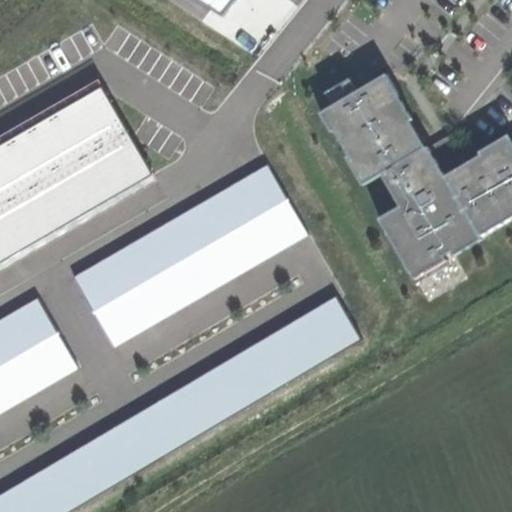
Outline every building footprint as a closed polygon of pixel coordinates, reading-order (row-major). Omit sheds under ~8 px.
[(197,0),(223,17),(237,1),(234,0),(197,0)] [(399,94),(387,75),(358,92),(361,99),(355,102),(352,96),(322,114),(333,133),(336,131),(367,184),(383,175),(402,207),(380,219),(417,280),(450,261),(447,256),(452,252),(454,255),(511,220),(511,138),(466,165),(462,159),(443,170),(430,147),(428,148),(396,95),(399,94)] [(105,88),(0,148),(0,264),(155,174),(105,88)] [(448,136),(430,147),(443,170),(462,159),(448,136)] [(270,166),(76,279),(116,347),(310,233),(270,166)] [(339,297),(0,496),(0,511),(72,511),(364,340),(339,297)] [(40,299),(0,322),(0,413),(80,367),(40,299)]
